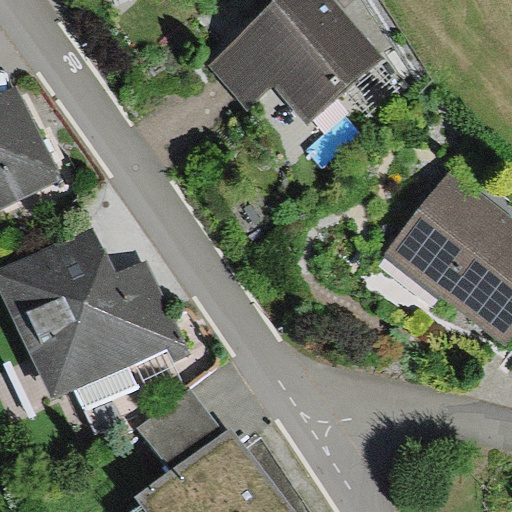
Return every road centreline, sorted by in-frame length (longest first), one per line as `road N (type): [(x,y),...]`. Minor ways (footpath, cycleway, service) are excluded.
road 1 (residential): [(6,0),(311,429)]
road 2 (residential): [(311,429),(394,404),(511,428)]
